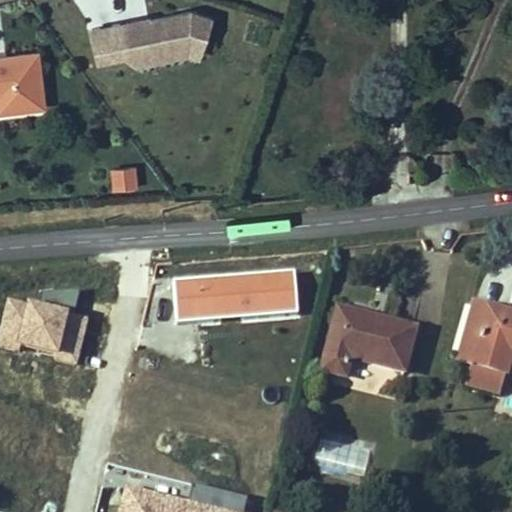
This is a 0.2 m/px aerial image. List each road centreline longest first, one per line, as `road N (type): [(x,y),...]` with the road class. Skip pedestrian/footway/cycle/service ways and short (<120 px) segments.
road 1 (tertiary): [(511,199),(136,237)]
road 2 (residential): [(136,237),(67,511)]
road 3 (tertiary): [(136,237),(0,249)]
